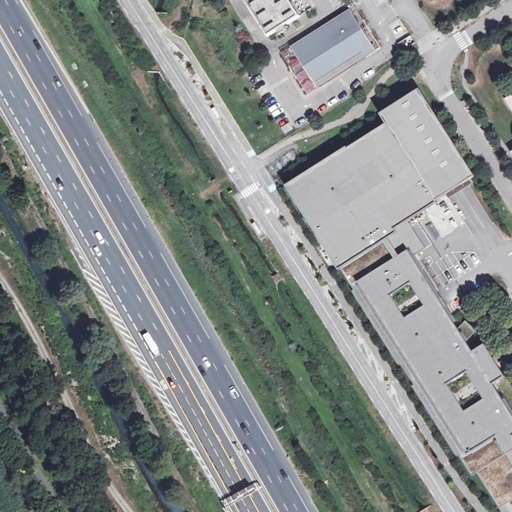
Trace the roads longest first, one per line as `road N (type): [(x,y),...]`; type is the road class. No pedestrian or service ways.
road 1 (tertiary): [(126,0),(448,511)]
road 2 (motorway): [(292,511),(2,0)]
road 3 (motorway): [(0,71),(256,511)]
road 4 (track): [(0,278),(132,511)]
road 5 (unclassified): [(511,197),(434,68),(511,11)]
